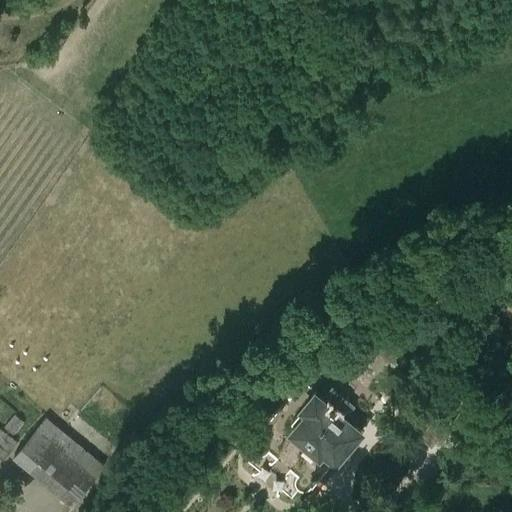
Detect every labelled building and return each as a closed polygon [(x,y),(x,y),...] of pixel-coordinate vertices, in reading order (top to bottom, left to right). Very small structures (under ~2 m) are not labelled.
[(353,404),(331,386),(324,396),(314,388),(296,409),(302,414),(285,432),(319,460),(323,456),(335,466),(365,431),(345,413),(353,404)] [(81,411),(107,435),(128,414),(102,389),(81,411)] [(404,421),(431,446),(462,412),(442,393),(429,408),(422,402),(404,421)] [(24,421),(14,413),(3,426),(13,435),(24,421)] [(103,463),(45,415),(12,456),(70,505),(103,463)] [(0,457),(2,459),(16,441),(0,428),(0,457)]
